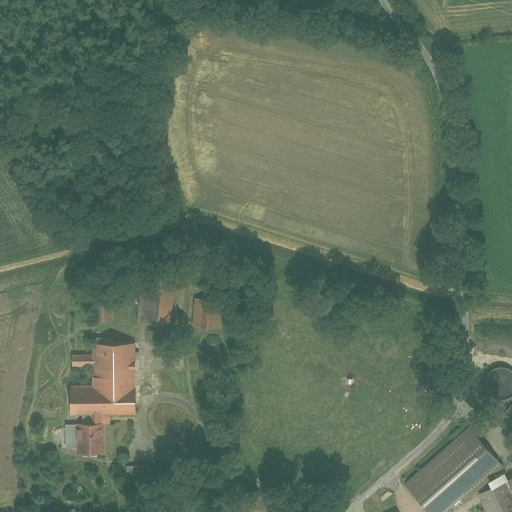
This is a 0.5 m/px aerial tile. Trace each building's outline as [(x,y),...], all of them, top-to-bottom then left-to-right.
[(161,291),(140,290),(138,323),(158,325),(161,291)] [(110,298),(96,298),(96,322),(110,323),(110,298)] [(211,301),(196,300),(194,328),(209,329),(211,301)] [(133,344),(92,344),(93,388),(72,388),(73,414),(134,413),(133,344)] [(101,424),(79,425),(79,456),(101,456),(101,424)] [(470,428),(405,486),(428,511),(448,511),(502,464),(470,428)] [(128,473),(146,473),(146,464),(128,465),(128,473)] [(511,511),(511,479),(479,494),(486,511),(511,511)]
